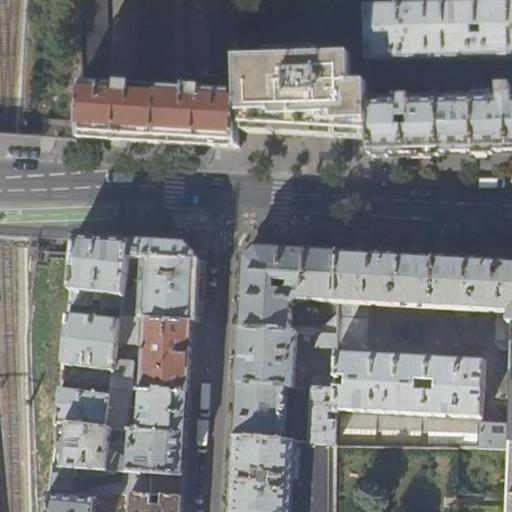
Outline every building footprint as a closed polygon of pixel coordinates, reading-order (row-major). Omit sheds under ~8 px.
[(134,0),(138,88),(237,90),(236,61),(233,0),(79,0),(82,82),(82,85),(105,86),(108,59),(106,0),(134,0)] [(511,0),(366,0),(368,57),(368,61),(511,56),(511,0)] [(352,57),(236,61),(237,90),(238,127),(326,132),(359,134),(371,134),(370,99),(369,86),(369,85),(353,85),(352,57)] [(369,74),(369,85),(369,86),(390,85),(389,74),(369,74)] [(237,90),(138,88),(105,86),(82,85),(81,91),(78,139),(111,141),(192,146),(239,149),(238,127),(237,90)] [(500,96),(370,99),(371,134),(372,156),(451,154),(511,152),(511,89),(511,87),(499,88),(500,96)] [(130,257),(132,242),(105,240),(76,239),(70,303),(93,305),(94,294),(102,295),(101,306),(123,309),(126,290),(128,272),(130,257)] [(156,243),(132,242),(130,257),(196,263),(197,256),(187,245),(156,243)] [(340,303),(340,254),(295,251),(257,249),(246,259),(244,293),(242,331),(296,334),(318,335),(339,336),(340,305),(322,328),(291,326),(293,306),(301,300),(340,303)] [(387,256),(340,254),(340,303),(340,305),(339,336),(339,349),(339,392),(338,414),(338,424),(338,448),(338,449),(511,451),(511,425),(484,424),(487,364),(367,357),(369,305),(454,310),(457,316),(469,317),(475,311),(499,313),(497,344),(503,350),(511,349),(511,263),(498,263),(453,260),(387,256)] [(453,254),(453,260),(498,263),(499,256),(453,254)] [(196,263),(130,257),(128,272),(150,274),(148,320),(193,324),(195,293),(196,263)] [(140,291),(126,290),(123,309),(122,318),(136,319),(140,291)] [(116,362),(119,344),(122,322),(69,316),(65,365),(115,371),(116,362)] [(136,319),(122,318),(122,322),(119,344),(139,345),(141,319),(136,319)] [(193,324),(148,320),(143,390),(190,393),(191,359),(193,324)] [(294,388),(296,334),(242,331),(241,357),(239,384),(288,388),(294,388)] [(339,349),(339,336),(318,335),(317,348),(339,349)] [(116,362),(115,371),(113,386),(113,388),(134,390),(135,363),(116,362)] [(59,423),(108,429),(113,388),(113,386),(63,380),(59,423)] [(285,444),(288,388),(239,384),(238,413),(236,439),(285,444)] [(134,390),(113,388),(108,429),(128,430),(130,411),(142,412),(140,431),(187,435),(188,415),(190,393),(143,390),(134,390)] [(338,414),(339,392),(312,390),(309,445),(338,448),(338,424),(331,423),(332,422),(331,420),(331,419),(330,418),(329,418),(329,417),(329,413),(338,414)] [(108,429),(59,423),(55,466),(106,471),(108,429)] [(126,472),(128,430),(108,429),(106,471),(126,472)] [(140,431),(128,430),(126,472),(185,476),(186,460),(187,435),(140,431)] [(309,445),(285,444),(236,439),(234,482),(232,511),(337,511),(338,449),(338,448),(309,445)] [(511,511),(511,451),(338,449),(337,511),(511,511)] [(92,477),(106,476),(106,471),(55,466),(53,495),(99,500),(120,496),(134,496),(184,498),(185,476),(126,472),(123,477),(123,484),(119,484),(99,488),(94,487),(91,488),(91,494),(73,492),(76,476),(92,477)] [(97,511),(99,500),(53,495),(50,511),(97,511)] [(99,500),(97,511),(119,511),(120,496),(99,500)] [(183,511),(184,498),(134,496),(132,511),(183,511)]
